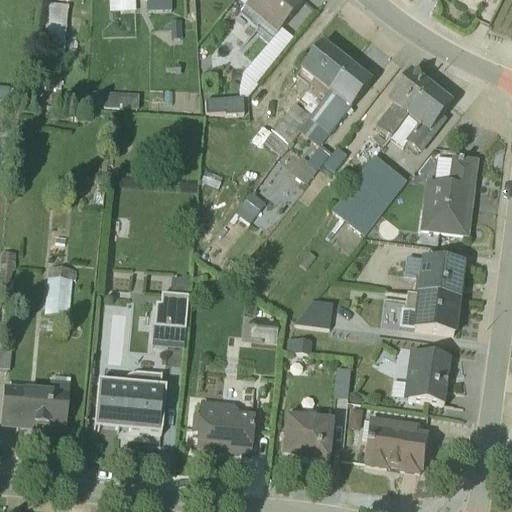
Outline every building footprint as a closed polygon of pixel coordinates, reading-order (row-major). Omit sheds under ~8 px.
[(133,0),(107,0),(108,15),(134,14),(133,0)] [(304,4),(299,0),(251,0),(243,11),(274,37),(304,4)] [(41,55),(62,58),(67,9),(45,7),(41,55)] [(349,69),(320,46),(297,75),(310,85),(307,89),(318,98),(321,94),(326,98),(349,69)] [(329,158),(319,150),(326,140),(327,140),(370,86),(349,69),(297,136),(316,152),(305,165),(301,162),(289,176),(301,187),(299,190),(302,192),(329,158)] [(374,130),(388,141),(427,92),(407,76),(384,105),(389,110),(374,130)] [(388,141),(400,151),(404,146),(418,158),(441,125),(439,122),(449,109),(427,92),(388,141)] [(91,110),(138,111),(138,95),(91,94),(91,110)] [(243,103),(205,102),(204,116),(243,117),(243,103)] [(261,130),(251,144),(259,150),(262,146),(278,159),(309,119),(294,107),(275,132),(272,130),(268,135),(261,130)] [(335,152),(322,168),(332,177),(345,160),(335,152)] [(404,187),(372,162),(330,215),(362,241),(404,187)] [(417,236),(464,242),(473,168),(450,165),(447,189),(424,186),(417,236)] [(249,198),(225,228),(229,230),(236,222),(245,230),(263,208),(249,198)] [(15,253),(1,252),(0,261),(0,297),(10,299),(15,253)] [(419,263),(415,298),(415,299),(456,304),(462,270),(419,263)] [(47,271),(44,317),(66,319),(69,284),(72,284),(74,273),(47,271)] [(170,278),(170,293),(188,294),(188,279),(170,278)] [(132,279),(131,301),(140,302),(141,279),(132,279)] [(184,334),(186,300),(160,298),(159,309),(154,309),(152,331),(184,334)] [(456,304),(405,298),(403,314),(412,316),(410,334),(451,340),(456,304)] [(292,330),(327,334),(331,308),(311,306),(292,330)] [(277,343),(278,321),(253,320),(252,341),(277,343)] [(286,344),(284,356),(308,359),(310,346),(286,344)] [(0,352),(0,373),(7,374),(9,354),(0,352)] [(390,387),(388,402),(401,404),(441,410),(448,363),(408,358),(403,389),(390,387)] [(335,374),(332,403),(345,404),(348,375),(335,374)] [(121,389),(96,387),(91,435),(159,441),(163,393),(158,392),(159,381),(132,378),(125,381),(123,384),(121,389)] [(64,432),(68,383),(49,381),(47,394),(2,391),(0,417),(0,431),(34,435),(35,430),(64,432)] [(198,407),(197,419),(191,420),(189,438),(195,439),(194,455),(223,458),(223,460),(252,463),(257,421),(236,418),(236,416),(231,410),(198,407)] [(361,415),(349,414),(347,433),(358,434),(361,415)] [(327,467),(332,426),(284,421),(279,462),(298,464),(298,466),(314,468),(315,466),(327,467)] [(399,475),(418,478),(419,474),(422,474),(427,439),(415,437),(416,431),(369,424),(363,466),(365,466),(365,470),(384,473),(385,469),(399,471),(399,475)]
